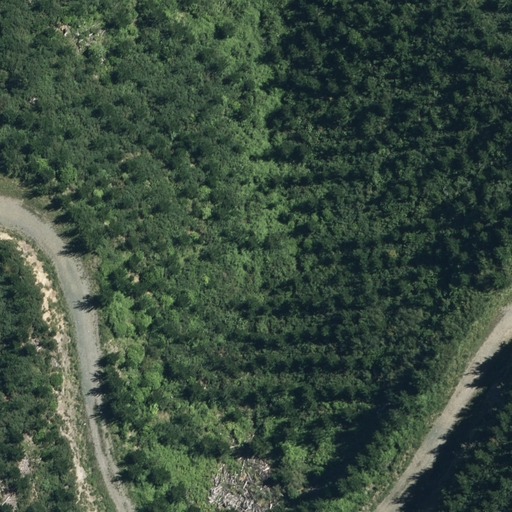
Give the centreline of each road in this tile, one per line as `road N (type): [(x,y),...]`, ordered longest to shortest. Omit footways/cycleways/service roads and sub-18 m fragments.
road 1 (track): [(96,511),(59,356),(0,293)]
road 2 (track): [(511,371),(472,389),(394,511)]
